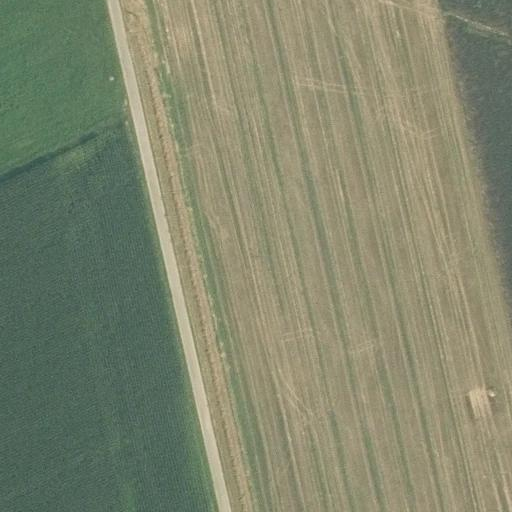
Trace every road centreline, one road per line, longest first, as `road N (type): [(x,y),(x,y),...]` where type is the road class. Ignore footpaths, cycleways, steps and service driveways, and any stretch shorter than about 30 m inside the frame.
road 1 (track): [(113,0),(226,511)]
road 2 (track): [(0,195),(140,125)]
